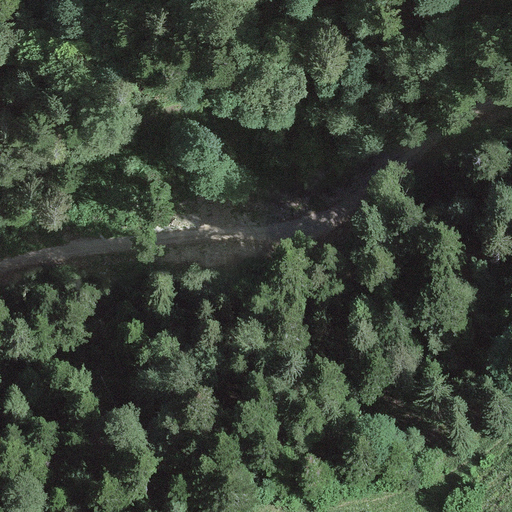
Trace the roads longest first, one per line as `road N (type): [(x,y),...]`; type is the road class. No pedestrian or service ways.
road 1 (track): [(511,100),(447,126),(332,217),(279,235),(127,248),(0,271)]
road 2 (track): [(468,0),(388,24),(224,100),(0,171)]
